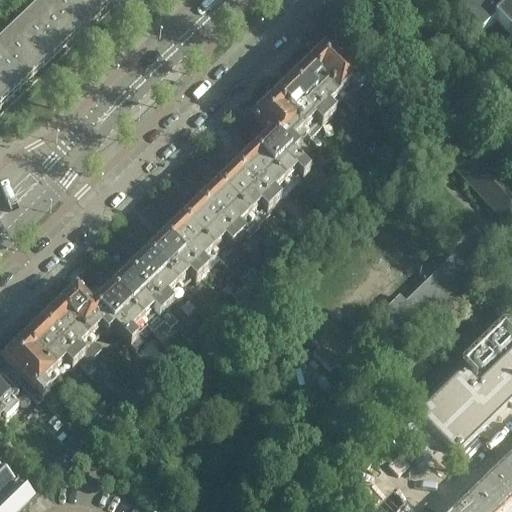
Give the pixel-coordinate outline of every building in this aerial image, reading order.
[(43,72),(89,28),(62,0),(51,0),(11,39),(43,72)] [(62,0),(89,28),(119,0),(62,0)] [(119,0),(89,28),(92,31),(124,0),(119,0)] [(511,0),(444,0),(481,38),(494,26),(511,44),(511,0)] [(89,28),(43,72),(45,75),(92,31),(89,28)] [(0,113),(43,72),(11,39),(0,49),(0,113)] [(363,91),(332,59),(327,53),(328,52),(327,51),(307,69),(342,105),(353,95),(356,98),(363,91)] [(342,105),(307,69),(290,87),(327,126),(334,119),(331,116),(342,105)] [(43,72),(0,113),(0,118),(45,75),(43,72)] [(327,126),(290,87),(272,104),(307,140),(318,129),(320,132),(327,126)] [(307,140),(272,104),(253,123),(254,123),(255,123),(271,139),(292,160),(299,153),(296,151),(307,140)] [(309,177),(292,160),(271,139),(253,156),(288,192),(299,181),(301,184),(309,177)] [(511,190),(493,170),(494,168),(493,167),(491,169),(471,147),(463,155),(461,157),(448,169),(494,218),(505,229),(511,222),(511,190)] [(382,170),(394,158),(387,150),(375,162),(382,170)] [(288,192),(253,156),(235,173),(273,212),(280,205),(277,202),(288,192)] [(273,212),(235,173),(217,190),(252,226),(263,216),(266,219),(273,212)] [(358,193),(370,182),(362,174),(351,185),(358,193)] [(347,204),(358,193),(351,185),(339,196),(347,204)] [(252,226),(217,190),(200,208),(237,246),(244,240),(241,237),(252,226)] [(237,246),(200,208),(182,225),(216,261),(227,250),(230,253),(237,246)] [(216,261),(182,225),(164,242),(201,281),(208,274),(205,272),(216,261)] [(201,281),(164,242),(146,260),(181,296),(192,285),(194,288),(201,281)] [(295,255),(287,247),(279,254),(287,262),(295,255)] [(287,262),(279,254),(271,262),(279,270),(287,262)] [(397,355),(474,280),(472,278),(453,259),(405,306),(399,300),(388,311),(394,317),(377,334),(389,347),(388,348),(390,350),(391,349),(397,355)] [(181,296),(146,260),(128,277),(166,316),(173,309),(170,306),(181,296)] [(166,316),(128,277),(110,294),(145,330),(156,320),(159,322),(166,316)] [(251,297),(263,286),(255,278),(243,289),(251,297)] [(239,308),(251,297),(243,289),(232,300),(239,308)] [(114,333),(92,311),(93,311),(76,294),(58,312),(92,348),(103,337),(106,340),(113,333),(114,333)] [(110,294),(93,311),(92,311),(114,333),(113,333),(130,351),(137,344),(134,341),(145,330),(110,294)] [(353,353),(336,335),(314,312),(313,311),(296,328),(297,329),(297,328),(319,352),(313,357),(330,375),(336,369),(358,392),(359,393),(376,376),(375,376),(355,355),(353,353)] [(92,348),(58,312),(40,329),(77,368),(84,361),(81,358),(92,348)] [(223,324),(216,316),(208,324),(216,332),(223,324)] [(511,321),(503,330),(511,339),(511,321)] [(204,343),(216,332),(208,324),(196,335),(204,343)] [(77,368),(40,329),(22,346),(57,382),(68,372),(70,375),(77,368)] [(57,382),(22,346),(4,363),(3,365),(4,365),(5,365),(7,367),(23,383),(42,403),(49,396),(46,393),(57,382)] [(467,370),(422,414),(460,453),(511,401),(511,352),(481,384),(467,370)] [(168,378),(179,367),(172,359),(160,370),(168,378)] [(199,405),(221,384),(206,368),(201,362),(184,377),(195,389),(189,394),(199,405)] [(23,383),(7,367),(0,373),(0,378),(13,392),(23,383)] [(0,378),(0,393),(9,403),(16,395),(13,392),(0,378)] [(144,401),(156,390),(148,382),(136,393),(144,401)] [(0,393),(0,413),(10,404),(9,403),(0,393)] [(144,401),(136,393),(128,401),(136,409),(144,401)] [(176,401),(171,405),(178,412),(182,408),(176,401)] [(167,403),(149,420),(164,435),(181,418),(167,403)] [(117,427),(109,420),(101,427),(109,435),(117,427)] [(154,433),(146,440),(150,444),(158,438),(154,433)] [(511,456),(454,511),(503,511),(511,504),(511,456)] [(0,466),(0,502),(18,485),(0,466)] [(28,511),(44,497),(34,487),(8,511),(28,511)] [(234,511),(242,505),(228,490),(205,511),(234,511)]
